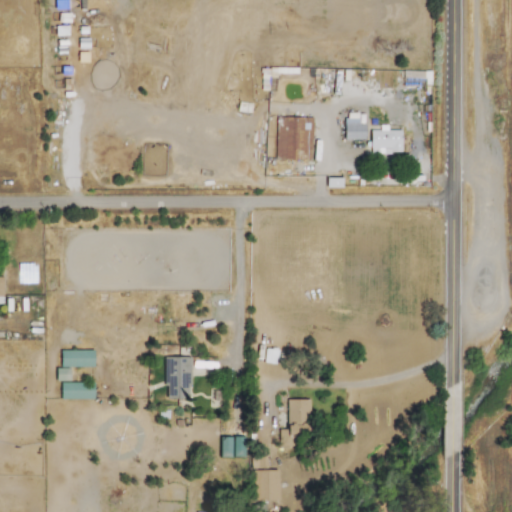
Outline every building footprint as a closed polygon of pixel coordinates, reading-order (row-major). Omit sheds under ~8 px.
[(311,117),(275,116),(274,158),(310,159),(311,117)] [(342,139),(363,139),(363,124),(356,124),(357,118),(343,118),(342,139)] [(262,362),(275,363),(276,349),(263,348),(262,362)] [(91,349),(58,350),(59,367),(92,366),(91,349)] [(188,356),(163,357),(164,398),(182,398),(182,382),(189,382),(188,356)] [(54,367),(54,380),(68,381),(68,368),(54,367)] [(58,398),(91,399),(92,382),(59,381),(58,398)] [(307,399),(285,399),(285,429),(277,428),(277,446),(291,446),(291,437),(307,437),(307,399)] [(218,456),(229,456),(230,437),(219,436),(218,456)] [(276,500),(275,469),(265,469),(265,455),(250,456),(252,500),(276,500)]
